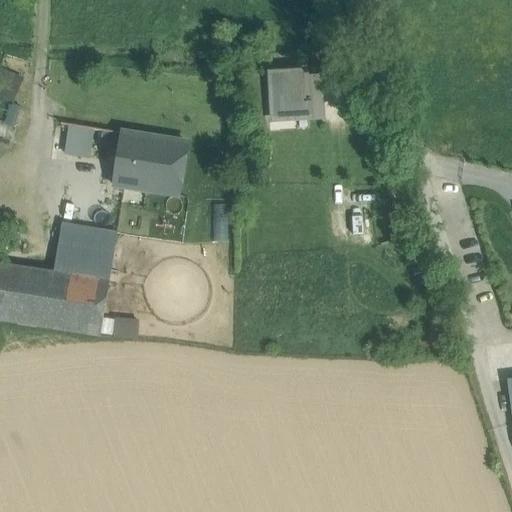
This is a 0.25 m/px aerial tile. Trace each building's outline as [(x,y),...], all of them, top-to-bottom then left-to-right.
[(22,81),(0,71),(0,85),(17,93),(22,81)] [(307,76),(288,77),(285,84),(271,85),(273,119),(311,117),(311,119),(317,119),(317,111),(317,100),(308,101),(307,76)] [(17,93),(0,85),(0,98),(13,103),(17,93)] [(0,120),(0,136),(10,140),(15,125),(0,120)] [(89,158),(95,130),(69,124),(63,152),(89,158)] [(187,145),(122,134),(113,186),(124,188),(178,197),(187,145)] [(93,232),(61,227),(54,273),(109,282),(117,236),(93,232)] [(54,273),(0,264),(0,322),(100,338),(109,282),(54,273)] [(114,318),(114,336),(137,337),(137,318),(114,318)]
